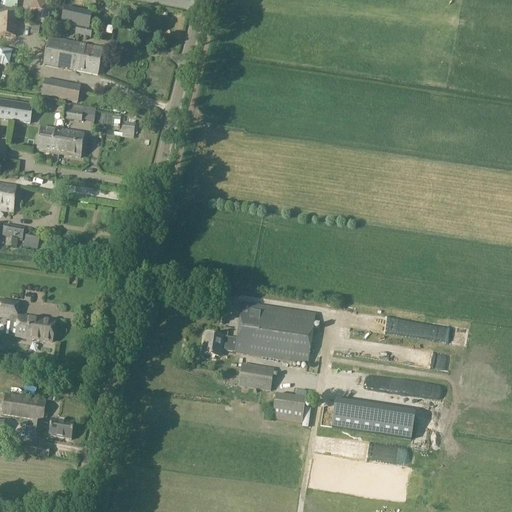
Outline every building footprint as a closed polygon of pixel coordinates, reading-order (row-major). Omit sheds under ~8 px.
[(28,12),(32,23),(40,25),(45,25),(53,16),(48,3),(36,2),(28,12)] [(17,8),(0,7),(0,36),(15,37),(17,8)] [(65,8),(61,24),(68,25),(77,27),(76,32),(75,35),(91,38),(92,31),(89,30),(92,14),(65,8)] [(48,38),(43,65),(74,71),(77,57),(72,56),(74,44),(48,38)] [(74,44),(72,56),(77,57),(74,71),(96,75),(101,49),(74,44)] [(0,65),(6,67),(6,65),(8,65),(12,51),(9,50),(0,47),(0,65)] [(80,86),(45,79),(41,96),(77,103),(80,86)] [(0,119),(29,123),(32,106),(0,101),(0,119)] [(82,114),(66,112),(65,120),(81,122),(82,114)] [(123,124),(122,132),(134,133),(135,125),(123,124)] [(37,152),(59,155),(63,131),(40,128),(37,152)] [(84,134),(63,131),(59,155),(80,159),(84,134)] [(16,187),(0,184),(0,211),(12,213),(16,187)] [(5,226),(3,235),(22,238),(24,229),(5,226)] [(0,300),(0,316),(10,318),(9,323),(10,324),(16,324),(15,337),(14,339),(53,345),(56,322),(54,322),(18,316),(18,312),(20,303),(19,303),(0,300)] [(222,338),(223,337),(206,334),(203,355),(216,357),(218,347),(228,349),(227,351),(235,352),(235,353),(307,364),(315,315),(242,303),(237,341),(222,338)] [(238,387),(270,392),(274,369),(242,365),(238,387)] [(2,415),(42,422),(45,401),(5,394),(2,415)] [(302,423),(306,400),(276,395),(272,419),(302,423)] [(308,429),(308,427),(311,410),(305,409),(302,426),(302,428),(308,429)] [(48,437),(71,440),(74,423),(51,420),(48,437)] [(30,438),(40,440),(42,423),(32,421),(30,438)] [(42,447),(40,457),(48,458),(50,449),(42,447)]
